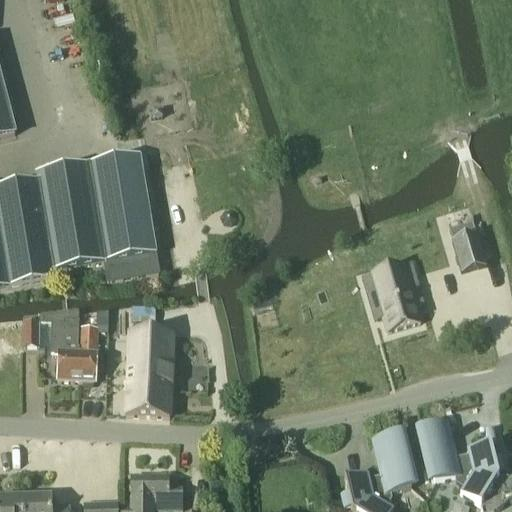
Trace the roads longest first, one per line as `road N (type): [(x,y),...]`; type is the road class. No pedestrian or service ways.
road 1 (unclassified): [(0,428),(203,439),(259,434),(511,376)]
road 2 (track): [(0,160),(47,139),(7,0)]
